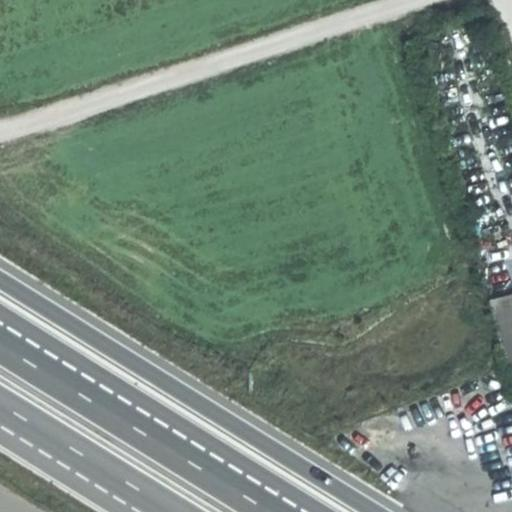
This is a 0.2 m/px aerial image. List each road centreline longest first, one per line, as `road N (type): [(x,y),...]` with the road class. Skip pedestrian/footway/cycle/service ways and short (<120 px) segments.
road 1 (track): [(0,147),(443,0)]
road 2 (secondary): [(372,511),(0,284)]
road 3 (trunk): [(267,511),(0,346)]
road 4 (trunk): [(0,403),(174,511)]
